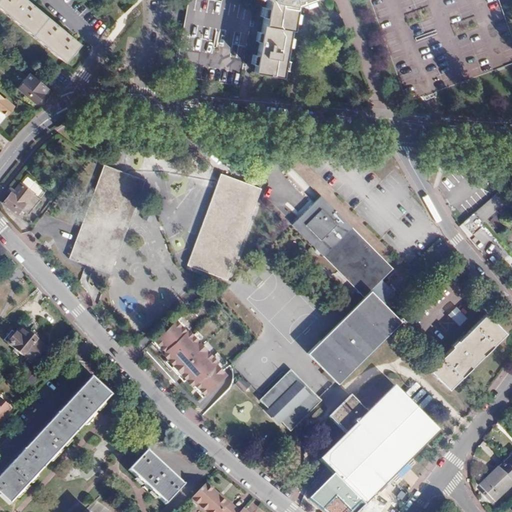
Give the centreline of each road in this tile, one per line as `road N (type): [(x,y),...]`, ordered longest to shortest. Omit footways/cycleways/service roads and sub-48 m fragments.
road 1 (unclassified): [(0,228),(177,423),(293,511)]
road 2 (residential): [(387,125),(137,105)]
road 3 (residential): [(511,304),(443,220),(387,125)]
road 4 (residential): [(511,132),(387,125)]
